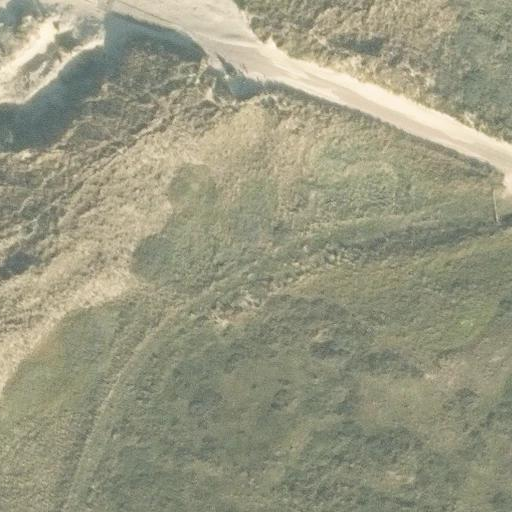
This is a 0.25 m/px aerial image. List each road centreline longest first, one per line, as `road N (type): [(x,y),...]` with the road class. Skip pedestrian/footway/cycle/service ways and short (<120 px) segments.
road 1 (track): [(511,206),(371,224),(310,246),(144,333)]
road 2 (unclassified): [(511,165),(175,26)]
